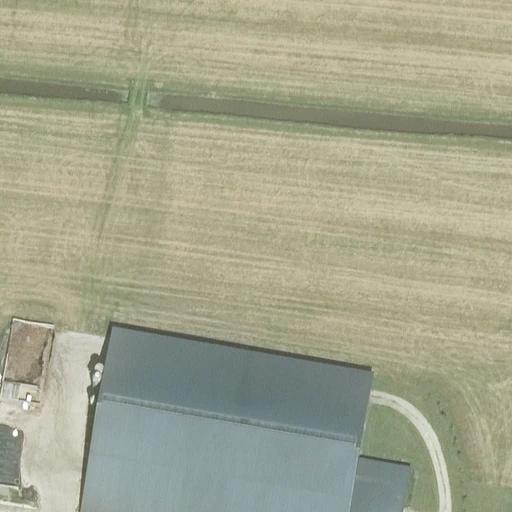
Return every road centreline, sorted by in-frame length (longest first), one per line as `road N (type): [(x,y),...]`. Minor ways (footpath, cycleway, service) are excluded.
road 1 (track): [(375,396),(395,401),(421,425),(443,511)]
road 2 (track): [(0,431),(67,458),(67,511)]
